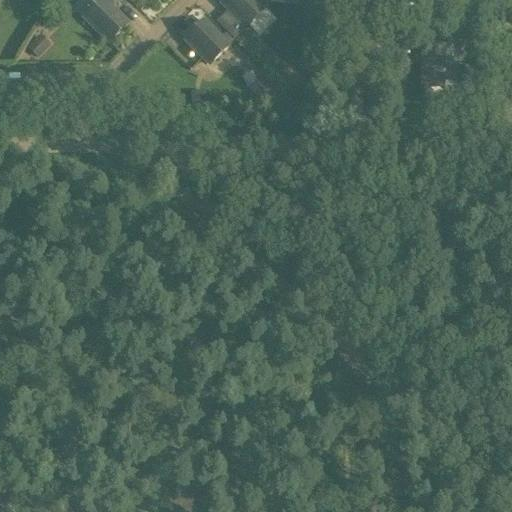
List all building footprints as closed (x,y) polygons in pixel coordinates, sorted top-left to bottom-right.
[(101,0),(83,19),(108,44),(127,25),(101,0)] [(254,0),(224,0),(220,4),(246,29),(265,10),(254,0)] [(203,22),(184,41),(209,66),(228,47),(203,22)] [(28,49),(38,58),(50,45),(40,36),(28,49)] [(419,90),(454,92),(456,62),(466,62),(467,41),(446,40),(446,47),(421,46),(419,90)]
